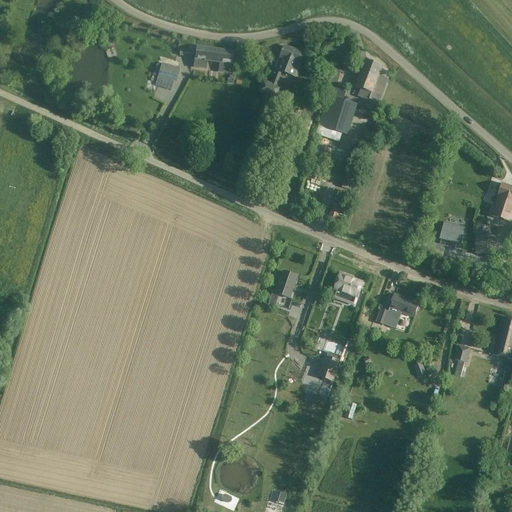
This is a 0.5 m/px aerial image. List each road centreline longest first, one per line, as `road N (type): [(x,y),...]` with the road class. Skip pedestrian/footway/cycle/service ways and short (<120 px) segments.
road 1 (unclassified): [(511,306),(331,242),(0,92)]
road 2 (unclassified): [(511,162),(354,25),(196,34),(116,0)]
